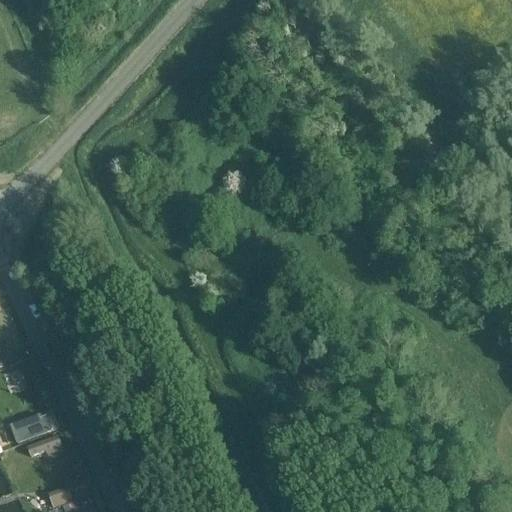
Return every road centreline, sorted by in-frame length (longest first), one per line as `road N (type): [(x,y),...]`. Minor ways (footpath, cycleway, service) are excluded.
road 1 (unknown): [(79,127),(79,181),(208,511)]
road 2 (unclassified): [(0,204),(194,0)]
road 3 (unclassified): [(0,260),(115,511)]
